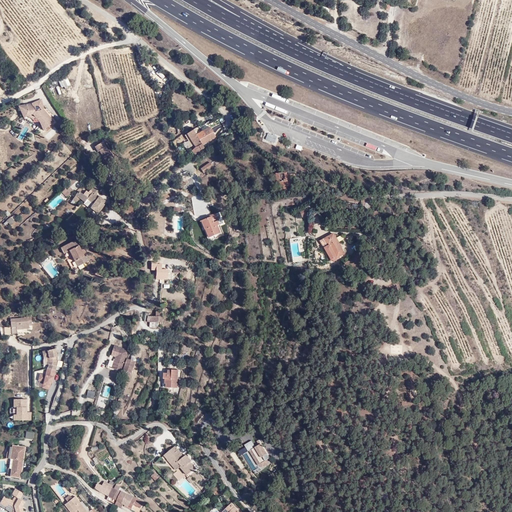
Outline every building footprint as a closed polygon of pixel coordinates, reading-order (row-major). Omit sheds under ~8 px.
[(58,81),(61,88),(70,84),(67,77),(58,81)] [(42,100),(32,104),(35,103),(36,106),(37,106),(40,106),(41,108),(43,111),(42,100)] [(36,106),(35,103),(21,106),(22,111),(23,111),(24,112),(26,114),(26,115),(33,114),(40,123),(44,130),(53,124),(43,111),(41,108),(40,109),(37,106),(36,106)] [(23,111),(22,111),(24,118),(26,115),(40,123),(42,132),(44,130),(40,123),(33,114),(26,115),(26,114),(24,112),(23,111)] [(214,136),(210,128),(209,127),(198,133),(197,131),(194,133),(202,146),(203,145),(214,136)] [(202,146),(194,133),(197,131),(195,129),(185,135),(187,139),(189,138),(195,148),(190,151),(193,156),(203,149),(204,147),(203,145),(202,146)] [(266,140),(275,142),(276,136),(268,134),(266,140)] [(111,152),(110,153),(102,142),(95,148),(109,166),(117,160),(111,152)] [(205,172),(211,168),(209,164),(203,167),(205,172)] [(295,173),(281,173),(281,181),(282,185),(298,185),(298,178),(295,178),(295,173)] [(0,189),(2,192),(9,186),(4,181),(0,185),(0,189)] [(96,194),(98,191),(95,189),(92,186),(89,191),(92,193),(88,197),(79,190),(75,195),(79,199),(84,203),(88,199),(93,204),(90,208),(98,214),(107,203),(96,194)] [(68,199),(75,192),(72,188),(68,192),(66,190),(62,193),(68,199)] [(213,216),(206,219),(214,237),(223,233),(219,225),(223,224),(217,212),(212,214),(213,216)] [(11,217),(7,222),(9,224),(11,227),(16,222),(14,221),(12,218),(11,217)] [(203,220),(211,239),(214,237),(206,219),(203,220)] [(333,260),(348,252),(337,232),(334,233),(321,240),(333,260)] [(301,252),(304,251),(302,237),(290,238),(292,262),(302,261),(301,252)] [(59,249),(63,256),(68,253),(76,269),(89,262),(86,256),(83,258),(75,241),(59,249)] [(169,270),(162,270),(163,265),(152,264),(152,270),(157,270),(157,280),(163,280),(164,278),(169,278),(169,270)] [(163,323),(165,312),(157,311),(156,316),(151,315),(151,313),(147,313),(146,321),(152,322),(151,329),(157,329),(157,327),(161,327),(161,325),(162,326),(163,325),(164,325),(164,324),(164,323),(163,323)] [(11,319),(12,327),(17,327),(17,331),(31,329),(30,325),(33,325),(33,318),(11,319)] [(117,347),(114,357),(119,358),(115,370),(124,373),(127,364),(129,365),(126,372),(134,374),(138,363),(129,359),(131,352),(117,347)] [(55,356),(56,355),(55,350),(44,353),(45,359),(49,358),(49,362),(49,365),(50,366),(49,370),(57,371),(57,367),(56,367),(58,360),(56,360),(55,356)] [(57,371),(49,370),(48,370),(47,376),(41,375),(40,382),(46,383),(45,389),(51,391),(53,384),(54,378),(55,378),(57,371)] [(166,379),(173,380),(174,371),(169,370),(169,374),(165,374),(165,379),(166,379)] [(178,390),(179,371),(174,371),(173,380),(166,379),(166,385),(167,385),(167,389),(178,390)] [(88,390),(86,397),(93,399),(95,392),(88,390)] [(27,400),(14,401),(14,408),(17,408),(17,415),(14,415),(14,421),(32,421),(32,413),(27,413),(27,400)] [(27,434),(26,441),(35,442),(36,435),(27,434)] [(23,463),(25,463),(26,456),(24,456),(25,447),(22,447),(20,443),(17,446),(13,446),(11,460),(14,461),(13,470),(22,472),(23,463)] [(266,456),(270,455),(265,445),(254,450),(261,465),(268,461),(266,456)] [(166,457),(169,461),(171,460),(177,466),(180,463),(184,467),(182,468),(188,474),(193,469),(195,471),(198,469),(193,464),(194,463),(188,456),(187,457),(177,447),(166,457)] [(12,478),(23,479),(24,472),(22,472),(13,470),(12,478)] [(113,486),(115,487),(117,484),(112,481),(110,484),(109,484),(108,486),(103,483),(102,485),(100,484),(98,488),(106,492),(105,494),(109,495),(113,486)] [(113,486),(109,495),(109,496),(114,498),(117,499),(122,491),(124,487),(117,483),(117,484),(115,487),(113,486)] [(24,511),(23,508),(27,503),(22,499),(25,494),(17,489),(12,495),(15,498),(13,501),(5,497),(1,504),(8,508),(9,506),(13,508),(14,511),(24,511)] [(122,491),(117,499),(114,498),(112,501),(122,506),(123,506),(124,503),(124,502),(128,494),(122,491)] [(128,494),(124,502),(124,503),(128,505),(127,508),(133,511),(135,508),(134,505),(135,501),(137,502),(138,499),(128,494)] [(88,511),(77,497),(74,499),(69,503),(66,506),(71,511),(88,511)] [(135,501),(134,505),(142,509),(145,503),(138,499),(137,502),(135,501)]
